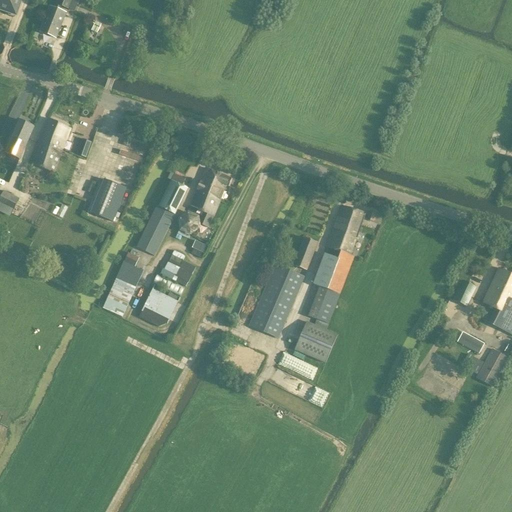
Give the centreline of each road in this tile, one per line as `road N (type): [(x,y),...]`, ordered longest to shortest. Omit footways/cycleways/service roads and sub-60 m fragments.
road 1 (tertiary): [(0,68),(511,232)]
road 2 (track): [(108,511),(210,325),(284,349),(351,178)]
